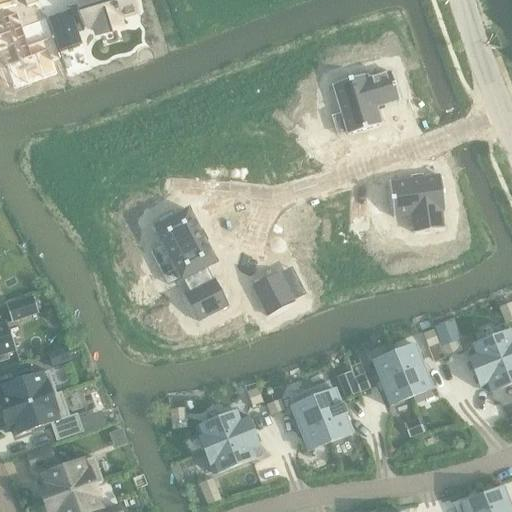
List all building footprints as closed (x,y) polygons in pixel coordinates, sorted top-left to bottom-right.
[(80,0),(89,28),(95,26),(97,34),(121,28),(118,19),(137,14),(132,0),(80,0)] [(251,0),(254,8),(277,1),(277,0),(251,0)] [(0,51),(13,47),(18,61),(5,66),(14,90),(57,75),(57,73),(56,73),(52,63),(60,60),(58,53),(46,19),(22,27),(18,16),(18,15),(18,13),(0,19),(0,51)] [(398,55),(390,30),(379,33),(386,58),(398,55)] [(78,34),(55,41),(59,53),(82,46),(78,34)] [(366,76),(332,87),(341,116),(332,118),(338,136),(347,133),(348,136),(381,126),(376,109),(399,102),(390,74),(367,81),(366,76)] [(440,177),(389,184),(393,219),(412,216),(414,235),(443,231),(441,213),(445,212),(440,177)] [(155,228),(153,229),(154,231),(171,263),(159,269),(167,286),(179,280),(181,283),(184,281),(190,293),(184,297),(197,323),(228,307),(215,281),(212,282),(205,270),(214,265),(214,266),(216,265),(215,263),(189,213),(188,211),(186,212),(186,213),(173,219),(171,214),(158,221),(161,226),(155,229),(155,228)] [(454,245),(458,256),(473,250),(477,249),(475,244),(472,237),(454,245)] [(277,274),(252,287),(268,318),(294,304),(277,274)] [(33,298),(6,308),(12,323),(38,314),(33,298)] [(6,325),(0,326),(0,363),(8,361),(7,356),(16,352),(6,325)] [(433,331),(422,335),(428,350),(439,345),(433,331)] [(511,358),(511,334),(511,332),(470,349),(473,356),(468,358),(474,374),(511,358)] [(455,343),(441,348),(445,359),(459,354),(455,343)] [(411,399),(433,390),(415,346),(393,355),(411,399)] [(71,362),(66,348),(47,355),(52,369),(71,362)] [(393,355),(371,364),(389,408),(411,399),(393,355)] [(511,358),(474,374),(480,390),(486,388),(489,395),(511,385),(511,358)] [(0,407),(3,415),(61,395),(61,394),(56,395),(48,373),(0,389),(3,399),(0,400),(0,407)] [(351,373),(336,378),(345,400),(359,394),(355,383),(354,380),(351,373)] [(365,376),(354,380),(355,383),(359,394),(371,390),(365,376)] [(330,444),(352,436),(345,417),(347,416),(343,405),(340,406),(334,392),(332,393),(328,384),(309,392),(330,444)] [(257,389),(246,394),(252,408),(263,403),(257,389)] [(309,392),(289,400),(293,408),(290,409),(308,453),(330,444),(309,392)] [(50,425),(69,418),(61,395),(3,415),(8,429),(13,427),(17,437),(50,425)] [(280,401),(266,406),(270,417),(284,412),(280,401)] [(253,434),(246,418),(241,420),(238,413),(197,429),(200,436),(198,437),(204,453),(253,434)] [(69,418),(50,425),(57,442),(83,433),(77,415),(69,418)] [(253,434),(204,453),(211,469),(213,469),(215,476),(256,459),(254,452),(259,450),(253,434)] [(27,457),(32,471),(54,462),(50,450),(27,457)] [(103,482),(94,458),(41,478),(45,488),(39,490),(45,504),(103,482)] [(45,504),(47,511),(94,511),(101,510),(97,500),(99,499),(94,486),(103,483),(103,482),(45,504)] [(487,511),(511,511),(511,508),(504,489),(482,498),(487,511)] [(217,491),(203,496),(207,507),(221,502),(217,491)] [(487,511),(482,498),(460,506),(462,511),(487,511)]
